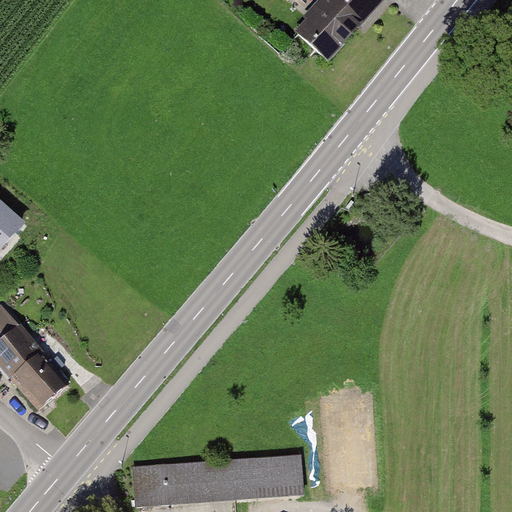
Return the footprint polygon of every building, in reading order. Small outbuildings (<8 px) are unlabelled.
[(335,63),(391,2),(389,0),(320,0),(296,27),(335,63)] [(0,250),(21,227),(0,208),(0,250)] [(0,314),(0,361),(40,410),(68,386),(5,310),(0,314)] [(336,491),(382,489),(377,391),(332,393),(336,491)] [(299,458),(135,470),(138,509),(171,506),(171,502),(304,492),(301,458),(299,458)]
